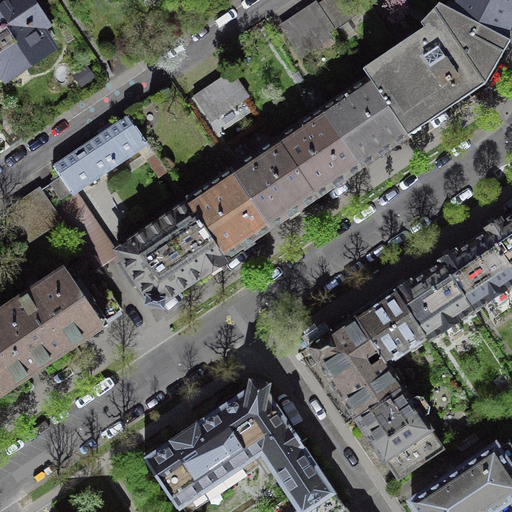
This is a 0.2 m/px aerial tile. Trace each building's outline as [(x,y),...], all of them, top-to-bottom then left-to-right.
[(13,0),(0,9),(0,69),(6,65),(9,70),(43,47),(42,46),(51,40),(38,21),(37,22),(22,0),(13,0)] [(359,13),(350,0),(324,0),(319,4),(335,28),(359,13)] [(511,35),(511,0),(452,0),(448,8),(510,40),(511,35)] [(300,17),(282,29),(301,58),(314,49),(311,44),(335,28),(319,4),(300,17)] [(510,40),(448,8),(440,18),(412,36),(363,69),(369,78),(407,136),(409,135),(485,83),(510,40)] [(97,89),(106,83),(77,38),(11,83),(40,127),(97,89)] [(213,83),(194,96),(211,121),(248,96),(231,71),(213,83)] [(369,78),(323,109),(362,167),(367,163),(407,136),(369,78)] [(323,109),(277,139),(316,197),(355,171),(362,167),(323,109)] [(126,117),(53,166),(60,177),(50,184),(40,190),(58,216),(59,216),(81,201),(75,191),(93,179),(129,155),(147,143),(129,115),(126,117)] [(277,139),(231,170),(270,228),(277,223),(316,197),(277,139)] [(263,233),(270,228),(231,170),(187,200),(189,203),(188,204),(224,258),(263,233)] [(58,216),(40,190),(23,202),(5,214),(24,244),(60,220),(58,216)] [(81,201),(59,216),(85,256),(86,256),(93,267),(108,258),(94,237),(98,234),(101,231),(81,201)] [(224,259),(224,258),(188,204),(134,240),(133,239),(117,250),(124,259),(117,264),(133,288),(140,284),(149,297),(148,303),(161,306),(162,300),(167,297),(166,296),(178,288),(178,289),(188,282),(188,281),(199,274),(201,273),(202,274),(206,272),(205,271),(213,266),(221,260),(221,261),(224,259)] [(511,215),(503,221),(501,218),(493,224),(485,229),(511,268),(511,215)] [(511,283),(511,268),(485,229),(484,229),(486,232),(457,252),(455,249),(447,254),(439,259),(473,310),(511,283)] [(85,256),(31,293),(67,347),(94,328),(122,310),(93,267),(86,256),(85,256)] [(473,310),(439,259),(438,260),(440,263),(412,282),(410,279),(402,284),(394,290),(426,337),(428,340),(441,331),(448,342),(467,329),(460,318),(473,310)] [(426,337),(394,290),(361,312),(354,316),(386,363),(387,363),(426,337)] [(67,347),(31,293),(0,313),(0,363),(13,383),(40,365),(67,347)] [(403,387),(387,363),(386,363),(354,316),(318,340),(309,347),(332,382),(356,418),(402,387),(403,387)] [(0,391),(13,383),(0,363),(0,391)] [(334,511),(342,507),(303,447),(304,446),(297,435),(289,424),(287,425),(266,393),(267,390),(250,387),(250,389),(183,434),(145,459),(177,508),(262,452),(292,498),(272,511),(334,511)] [(410,399),(402,387),(356,418),(381,455),(384,460),(386,459),(400,479),(443,450),(429,429),(430,429),(423,417),(428,413),(430,406),(423,397),(416,395),(410,399)] [(453,472),(411,501),(418,511),(489,511),(511,497),(511,469),(495,444),(453,472)]
